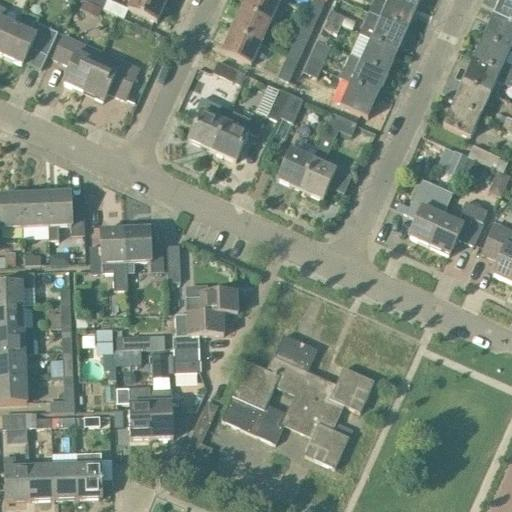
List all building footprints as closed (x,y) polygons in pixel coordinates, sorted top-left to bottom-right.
[(166,2),(161,0),(84,0),(83,3),(102,12),(107,2),(103,0),(118,0),(125,3),(125,0),(132,0),(128,11),(156,24),(166,2)] [(271,24),(280,3),(274,0),(246,0),(241,11),(271,24)] [(313,0),(305,20),(316,25),(325,5),(326,5),(327,0),(313,0)] [(371,0),(382,5),(380,8),(384,10),(380,19),(380,20),(407,32),(414,17),(412,16),(415,9),(394,0),(371,0)] [(394,0),(415,9),(418,1),(421,2),(421,0),(394,0)] [(511,0),(498,0),(491,17),(511,26),(511,0)] [(0,58),(2,60),(16,28),(3,22),(7,13),(0,9),(0,58)] [(261,46),(271,24),(241,11),(232,33),(261,46)] [(327,22),(341,29),(344,20),(331,13),(327,22)] [(380,20),(380,19),(370,14),(360,36),(370,41),(370,42),(395,53),(398,45),(401,46),(407,32),(380,20)] [(511,26),(491,17),(481,39),(510,52),(511,46),(511,26)] [(307,45),(316,25),(305,20),(296,40),(307,45)] [(337,37),(341,29),(327,22),(323,31),(337,37)] [(16,28),(2,60),(22,69),(23,65),(40,72),(57,35),(33,24),(29,34),(16,28)] [(251,68),(261,46),(232,33),(222,55),(251,68)] [(97,65),(101,56),(102,55),(63,37),(51,62),(70,70),(62,87),(82,96),(97,65)] [(511,68),(504,64),(510,52),(481,39),(471,62),(511,80),(511,68)] [(298,65),(307,45),(296,40),(287,60),(298,65)] [(392,60),(395,53),(370,42),(360,63),(360,64),(387,77),(394,61),(392,60)] [(97,65),(82,96),(103,105),(107,97),(124,105),(139,73),(101,56),(97,65)] [(307,66),(321,73),(325,64),(311,57),(307,66)] [(360,64),(360,63),(349,58),(339,81),(350,86),(375,97),(378,89),(381,90),(387,77),(360,64)] [(289,84),(298,65),(287,60),(278,79),(274,78),(270,88),(279,92),(289,97),(294,86),(289,84)] [(511,90),(511,80),(471,62),(461,83),(489,96),(496,82),(511,90)] [(240,89),(246,77),(218,64),(212,76),(240,89)] [(317,81),(321,73),(307,66),(303,75),(317,81)] [(479,118),(489,96),(461,83),(451,105),(479,118)] [(372,104),(375,97),(350,86),(340,108),(367,121),(374,105),(372,104)] [(291,97),(289,97),(279,92),(267,120),(278,125),(280,121),(291,97)] [(280,121),(292,127),(303,103),(291,97),(280,121)] [(212,154),(231,114),(201,101),(196,113),(201,116),(189,144),(212,154)] [(469,140),(479,118),(451,105),(441,127),(469,140)] [(231,114),(212,154),(236,165),(248,136),(257,141),(263,129),(231,114)] [(312,162),(298,193),(322,204),(328,190),(344,197),(351,179),(336,173),(323,167),(338,134),(351,139),(356,127),(333,116),(313,162),(312,162)] [(511,134),(511,121),(507,120),(502,130),(511,134)] [(474,149),(469,161),(470,162),(483,168),(498,174),(499,175),(503,176),(508,164),(503,162),(474,149)] [(445,151),(435,173),(445,177),(459,183),(468,161),(454,155),(445,151)] [(298,193),(312,162),(290,152),(276,183),(298,193)] [(478,178),(483,168),(470,162),(465,173),(478,178)] [(429,250),(443,219),(447,209),(432,202),(435,194),(419,187),(405,218),(415,223),(407,240),(429,250)] [(23,230),(47,229),(46,195),(22,196),(23,230)] [(47,229),(48,244),(59,244),(58,229),(71,228),(72,238),(85,238),(84,210),(72,210),(71,195),(46,195),(47,229)] [(0,231),(23,230),(22,196),(0,197),(0,231)] [(443,219),(429,250),(448,258),(456,241),(473,249),(488,216),(465,205),(456,225),(443,219)] [(511,287),(511,285),(511,231),(495,224),(480,259),(496,267),(491,278),(511,287)] [(127,279),(136,279),(135,264),(150,263),(151,273),(164,273),(163,245),(151,245),(150,230),(125,231),(127,279)] [(128,295),(127,279),(125,231),(101,232),(101,248),(89,248),(90,276),(90,278),(113,277),(113,295),(128,295)] [(50,258),(50,269),(69,269),(69,258),(50,258)] [(169,285),(181,284),(180,258),(168,258),(169,285)] [(25,268),(40,268),(40,259),(24,259),(25,268)] [(9,285),(0,285),(0,310),(23,310),(22,294),(34,293),(34,277),(9,278),(9,285)] [(207,290),(186,290),(187,318),(202,317),(223,316),(238,315),(237,293),(207,294),(207,290)] [(69,293),(60,293),(60,308),(69,308),(69,293)] [(23,310),(0,310),(0,336),(24,335),(23,312),(23,311),(23,310)] [(176,340),(173,340),(173,352),(199,351),(199,338),(224,337),(223,316),(202,317),(187,318),(175,318),(176,340)] [(70,320),(61,320),(61,332),(70,332),(70,320)] [(112,334),(96,334),(97,359),(113,358),(112,334)] [(24,335),(0,336),(0,358),(25,358),(35,358),(34,335),(24,335)] [(248,365),(223,426),(279,449),(279,450),(335,473),(348,440),(333,433),(342,409),(359,416),(372,383),(342,371),(336,386),(308,375),(318,352),(284,338),(269,374),(248,365)] [(117,342),(117,353),(146,353),(146,342),(117,342)] [(71,343),(62,344),(62,356),(71,356),(71,343)] [(199,351),(173,352),(174,363),(196,363),(199,363),(199,351)] [(130,354),(114,355),(115,371),(131,370),(130,354)] [(71,356),(62,356),(63,358),(64,380),(73,380),(71,357),(71,356)] [(0,382),(26,382),(25,358),(0,358),(0,382)] [(169,363),(152,363),(152,380),(169,380),(169,363)] [(196,363),(174,363),(174,377),(200,376),(200,363),(199,363),(196,363)] [(26,382),(0,382),(0,406),(27,405),(26,382)] [(64,405),(51,405),(52,418),(74,416),(73,392),(64,392),(64,405)] [(151,393),(117,394),(117,406),(130,406),(131,442),(152,441),(151,393)] [(171,393),(151,393),(152,441),(174,441),(173,405),(171,405),(171,393)] [(27,417),(2,418),(3,434),(27,433),(27,418),(27,417)] [(51,422),(37,423),(37,432),(52,431),(51,422)] [(75,422),(60,422),(60,432),(75,431),(75,422)] [(100,422),(85,422),(85,432),(100,431),(100,422)] [(76,469),(78,502),(102,501),(101,468),(100,458),(76,458),(76,469)] [(14,460),(4,461),(4,471),(5,504),(29,503),(28,470),(15,471),(14,460)] [(53,503),(78,502),(76,469),(52,470),(53,503)] [(29,503),(53,503),(52,470),(28,470),(29,503)]
